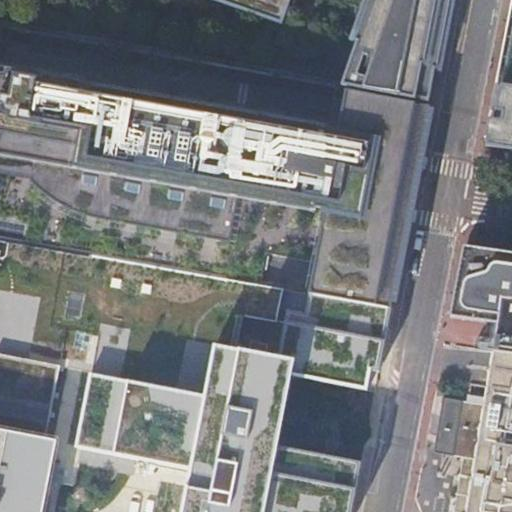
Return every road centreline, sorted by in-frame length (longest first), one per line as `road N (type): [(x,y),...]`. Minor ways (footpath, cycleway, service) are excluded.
road 1 (unclassified): [(443,196),(386,511)]
road 2 (unclassified): [(480,0),(443,196)]
